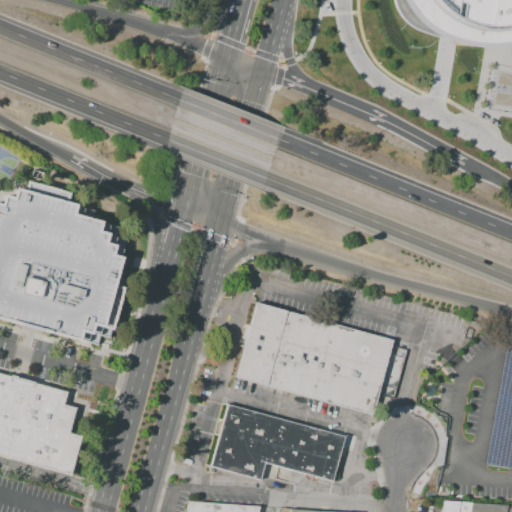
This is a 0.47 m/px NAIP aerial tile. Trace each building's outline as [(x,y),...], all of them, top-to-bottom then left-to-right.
[(479,42),(511,46),(511,0),(394,0),(399,13),(410,24),(426,32),(446,38),(479,42)] [(0,322),(77,344),(80,333),(89,336),(91,327),(110,332),(122,291),(114,289),(121,260),(111,258),(113,248),(104,245),(107,236),(98,234),(100,224),(73,217),(75,207),(14,192),(11,201),(2,198),(0,207),(0,322)] [(255,303),(391,339),(371,415),(234,379),(255,303)] [(511,348),(504,347),(483,463),(508,467),(511,445),(511,348)] [(0,378),(0,459),(67,478),(78,440),(65,436),(72,411),(59,408),(63,395),(0,378)] [(226,405),(303,425),(304,423),(354,436),(351,450),(345,449),(340,468),(336,467),(332,481),(264,463),(259,480),(209,467),(226,405)] [(511,511),(511,509),(511,503),(441,500),(439,511),(511,511)] [(183,511),(186,502),(259,507),(258,511),(183,511)]
